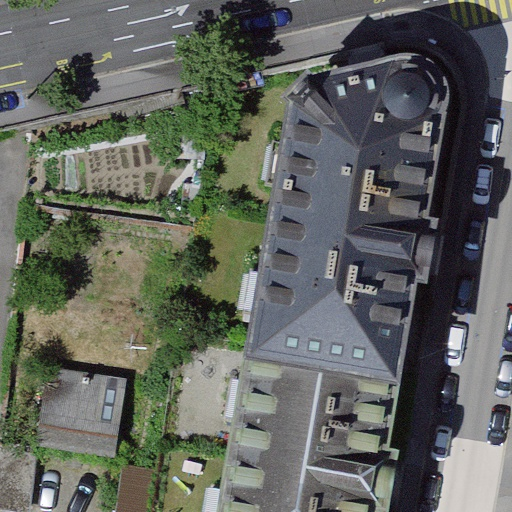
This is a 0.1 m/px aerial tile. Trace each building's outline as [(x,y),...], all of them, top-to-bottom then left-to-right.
[(288,101),(250,357),(401,383),(418,284),(428,285),(434,251),(439,219),(429,217),(447,113),(450,93),(448,79),(442,66),(435,59),(425,55),(413,53),(397,55),(316,76),(308,70),(284,97),(288,101)] [(390,447),(401,383),(250,357),(220,511),(389,511),(395,485),(400,450),(390,447)] [(129,379),(50,366),(38,445),(117,457),(129,379)] [(0,511),(33,511),(38,459),(0,455),(0,511)] [(151,511),(158,474),(128,470),(121,511),(151,511)]
